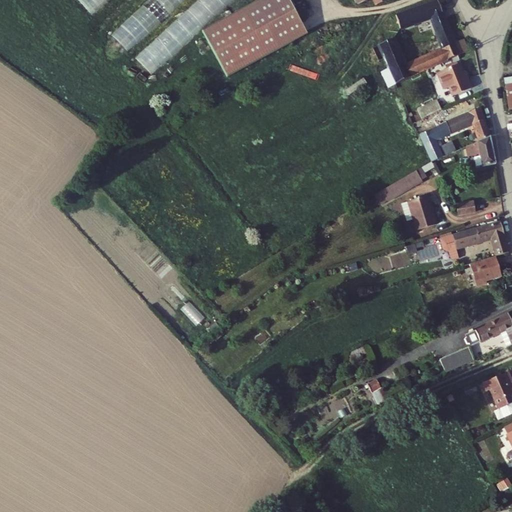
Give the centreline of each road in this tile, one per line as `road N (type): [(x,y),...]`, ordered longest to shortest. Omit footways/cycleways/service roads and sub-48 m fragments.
road 1 (track): [(511,358),(347,431),(296,476)]
road 2 (residential): [(511,204),(491,84),(497,30)]
